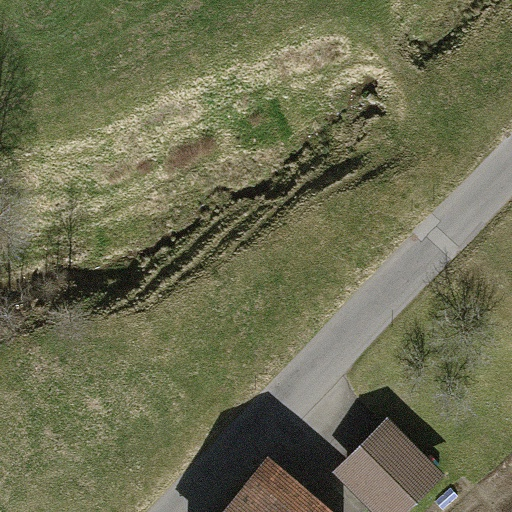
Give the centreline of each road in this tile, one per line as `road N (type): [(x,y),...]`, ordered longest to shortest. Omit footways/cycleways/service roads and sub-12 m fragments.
road 1 (unclassified): [(511,167),(178,511)]
road 2 (track): [(503,176),(367,31)]
